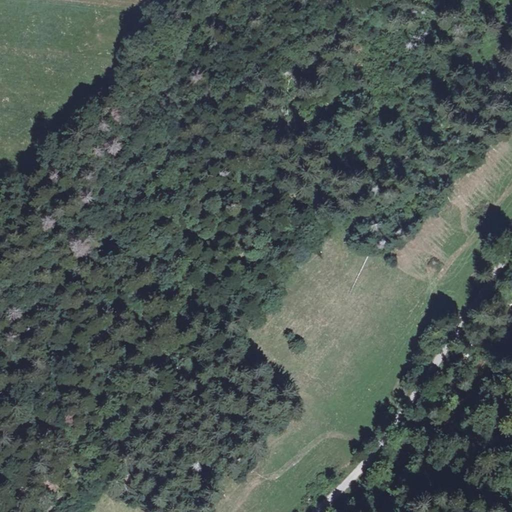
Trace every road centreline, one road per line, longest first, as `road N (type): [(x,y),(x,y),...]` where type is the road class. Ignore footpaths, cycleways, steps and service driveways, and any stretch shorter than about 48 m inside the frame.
road 1 (track): [(311,511),(359,467),(511,249)]
road 2 (track): [(380,511),(511,355)]
